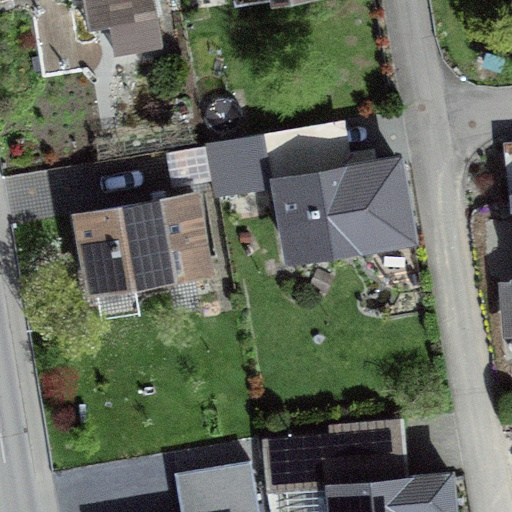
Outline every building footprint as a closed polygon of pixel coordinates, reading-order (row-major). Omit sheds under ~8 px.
[(150,0),(91,0),(100,53),(157,43),(150,0)] [(277,0),(280,11),(336,0),(277,0)] [(74,11),(35,16),(44,76),(82,70),(74,11)] [(265,133),(207,143),(214,183),(272,173),(265,133)] [(398,156),(281,179),(299,271),(417,248),(398,156)] [(216,285),(201,193),(75,213),(89,305),(216,285)] [(344,480),(342,436),(294,439),(297,489),(329,485),(330,485),(332,511),(403,511),(401,476),(344,480)]
